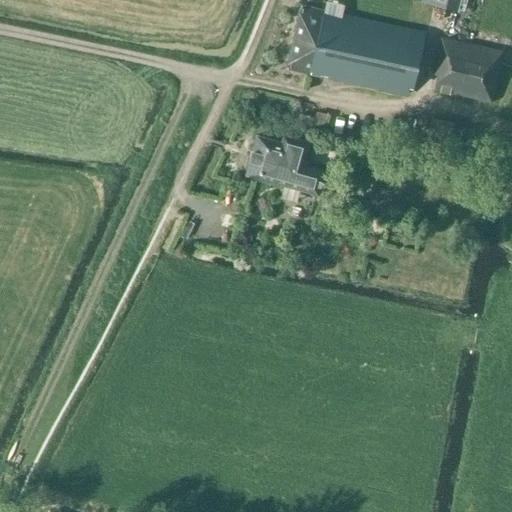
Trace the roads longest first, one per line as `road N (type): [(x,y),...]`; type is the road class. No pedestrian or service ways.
road 1 (track): [(192,69),(0,496)]
road 2 (track): [(0,29),(234,81)]
road 3 (track): [(269,0),(173,202)]
